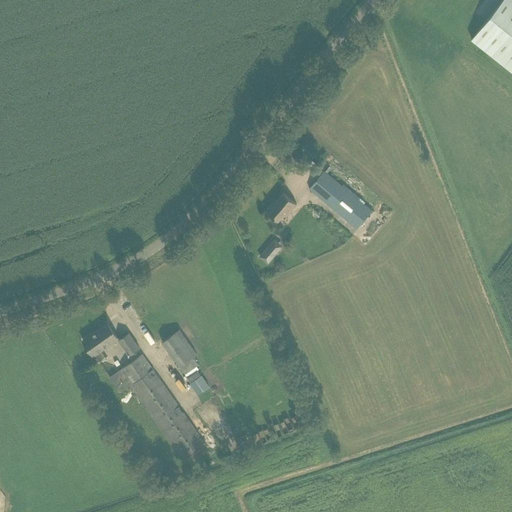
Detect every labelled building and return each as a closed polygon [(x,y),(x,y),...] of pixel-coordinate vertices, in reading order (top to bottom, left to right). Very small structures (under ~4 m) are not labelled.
[(471,39),(479,45),(511,71),(511,0),(501,0),(485,21),(471,39)] [(309,188),(357,228),(372,210),(324,170),(309,188)] [(272,201),(265,210),(278,220),(288,207),(291,210),(296,203),(283,192),(274,203),(272,201)] [(267,248),(260,256),(268,263),(275,255),(267,248)] [(83,340),(93,355),(94,354),(99,361),(104,357),(99,351),(118,338),(107,323),(83,340)] [(192,357),(197,354),(179,329),(162,341),(185,374),(198,365),(192,357)] [(118,340),(128,355),(139,347),(129,333),(118,340)] [(180,457),(184,455),(190,463),(207,451),(201,443),(203,441),(142,354),(110,377),(120,391),(130,385),(180,457)] [(201,376),(196,380),(203,391),(209,387),(201,376)]
